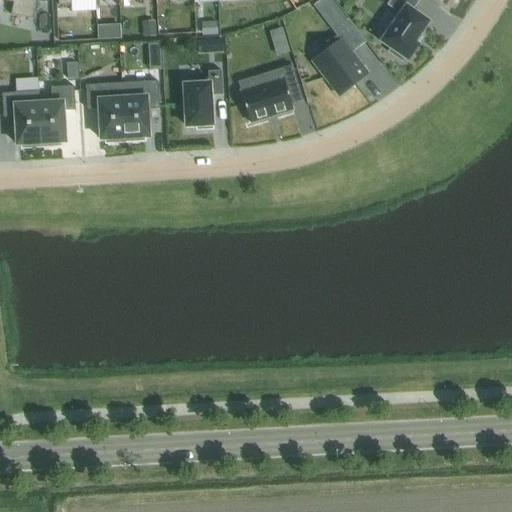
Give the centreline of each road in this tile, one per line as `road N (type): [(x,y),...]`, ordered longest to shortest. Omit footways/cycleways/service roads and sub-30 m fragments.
road 1 (residential): [(497,0),(452,63),(407,104),(306,155),(0,180)]
road 2 (secondary): [(0,459),(511,431)]
